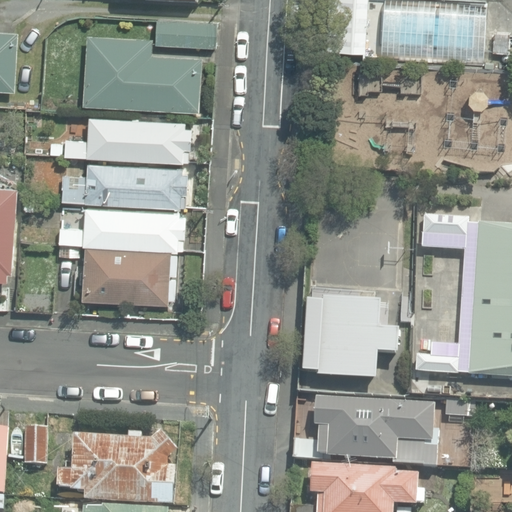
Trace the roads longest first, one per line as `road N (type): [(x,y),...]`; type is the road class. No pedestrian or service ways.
road 1 (residential): [(250,373),(272,0)]
road 2 (residential): [(0,358),(250,373)]
road 3 (residential): [(242,511),(250,373)]
